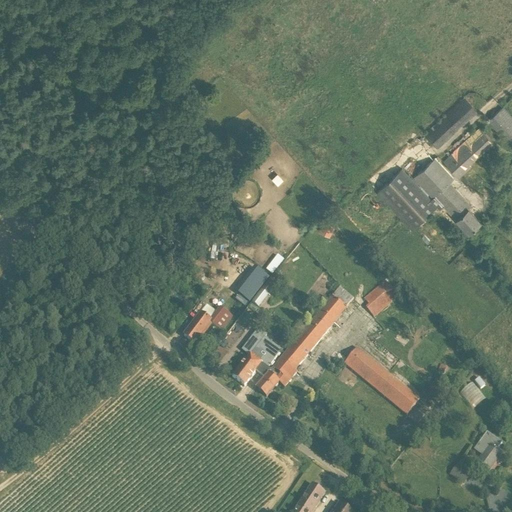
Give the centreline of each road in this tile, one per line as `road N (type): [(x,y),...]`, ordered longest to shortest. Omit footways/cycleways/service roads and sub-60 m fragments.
road 1 (unclassified): [(388,511),(223,394),(0,195)]
road 2 (track): [(166,342),(0,489)]
